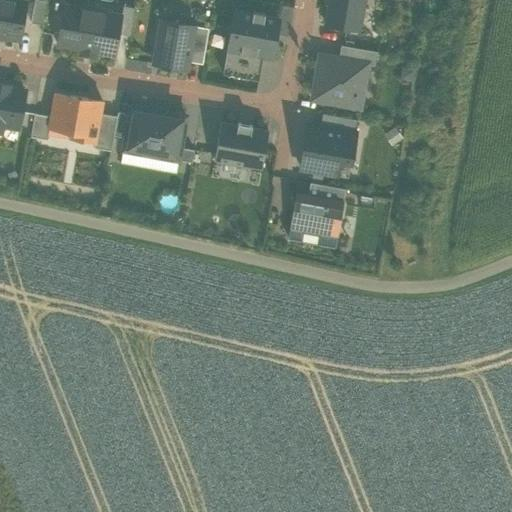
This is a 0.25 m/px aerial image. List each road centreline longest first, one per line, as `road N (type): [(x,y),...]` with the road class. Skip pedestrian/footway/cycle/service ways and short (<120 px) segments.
road 1 (unclassified): [(0,205),(367,288),(465,284),(511,265)]
road 2 (residential): [(306,0),(292,85),(269,106),(0,60)]
road 3 (unknown): [(292,85),(255,263)]
